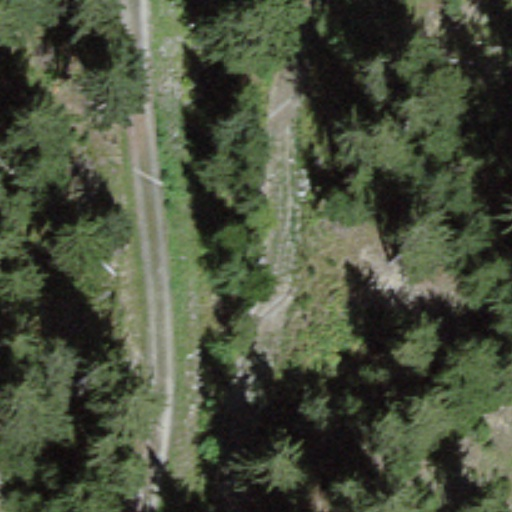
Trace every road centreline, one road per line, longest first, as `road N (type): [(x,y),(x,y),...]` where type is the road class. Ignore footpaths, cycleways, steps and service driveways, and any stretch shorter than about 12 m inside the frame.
road 1 (track): [(315,0),(292,72),(269,340),(227,511)]
road 2 (track): [(133,0),(135,99),(168,323),(145,511)]
